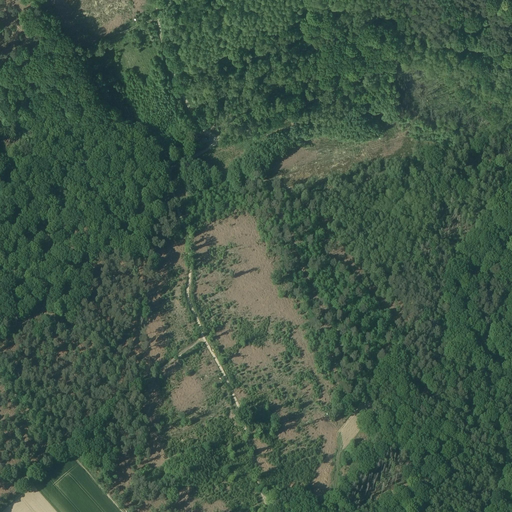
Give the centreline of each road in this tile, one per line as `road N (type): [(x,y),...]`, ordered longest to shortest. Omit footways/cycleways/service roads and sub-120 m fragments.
road 1 (track): [(394,61),(219,142)]
road 2 (track): [(202,332),(73,452)]
road 3 (track): [(261,493),(237,397),(202,332)]
road 4 (track): [(167,169),(188,226),(187,299),(202,332)]
road 5 (track): [(0,162),(167,169)]
road 6 (track): [(219,142),(197,121),(161,44),(156,0)]
